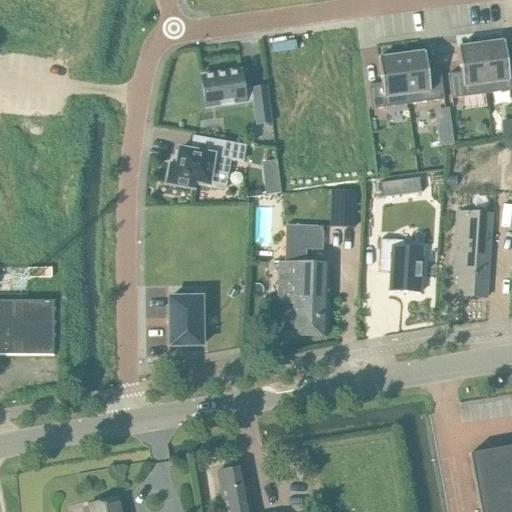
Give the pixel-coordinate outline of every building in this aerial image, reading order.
[(503,41),(480,44),(487,96),(511,92),(511,66),(506,67),(503,41)] [(462,73),(448,75),(451,101),(487,96),(480,44),(458,47),(462,73)] [(423,53),(400,56),(407,106),(443,101),(439,76),(426,78),(423,53)] [(381,84),(368,86),(371,111),(407,106),(400,56),(378,59),(381,84)] [(241,70),(201,76),(205,110),(252,103),(255,126),(272,124),(269,105),(267,86),(253,88),(243,89),(241,70)] [(511,119),(501,121),(503,137),(511,135),(511,119)] [(499,140),(498,149),(511,150),(511,141),(499,140)] [(170,164),(166,184),(193,189),(194,185),(207,188),(208,183),(225,186),(230,160),(242,162),(244,147),(213,141),(211,155),(179,150),(176,166),(170,164)] [(256,147),(254,157),(262,158),(263,148),(256,147)] [(264,192),(279,191),(278,160),(262,161),(264,192)] [(419,179),(379,184),(381,198),(421,193),(419,179)] [(332,192),(330,227),(353,228),(354,193),(332,192)] [(490,215),(458,213),(455,273),(459,274),(457,296),(486,298),(490,215)] [(285,250),(323,251),(324,227),(286,226),(285,250)] [(391,248),(389,293),(420,294),(422,250),(391,248)] [(329,262),(281,260),(280,304),(292,304),(291,335),(327,336),(329,262)] [(51,269),(27,269),(28,279),(51,278),(51,269)] [(200,298),(169,298),(169,346),(201,346),(200,298)] [(0,356),(53,357),(54,301),(0,300),(0,356)] [(511,511),(511,446),(469,454),(479,511),(511,511)] [(251,511),(243,467),(217,472),(224,511),(251,511)] [(90,511),(121,511),(118,498),(89,505),(90,511)]
